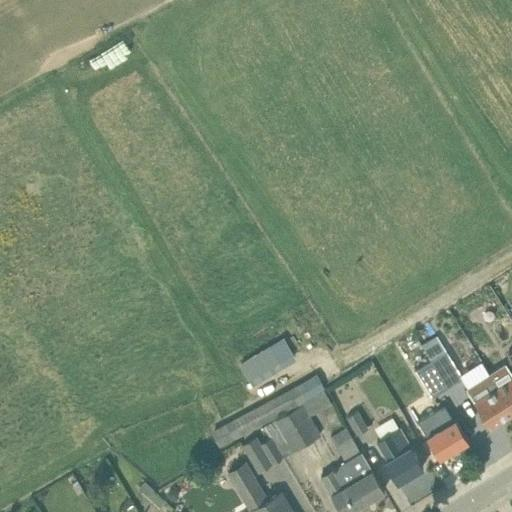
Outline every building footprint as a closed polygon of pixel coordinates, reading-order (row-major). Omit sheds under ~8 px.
[(127,39),(102,51),(109,65),(133,53),(127,39)] [(244,363),(254,380),(295,355),(285,338),(244,363)] [(447,350),(442,342),(426,352),(431,358),(447,350)] [(463,377),(447,350),(431,358),(448,387),(463,377)] [(511,350),(507,353),(511,360),(511,376),(498,385),(511,407),(511,350)] [(448,387),(431,358),(416,368),(433,395),(448,387)] [(511,407),(498,385),(474,400),(491,426),(511,411),(511,407)] [(331,401),(324,389),(275,419),(265,425),(271,436),(283,457),(321,434),(309,414),(331,401)] [(446,406),(441,409),(433,395),(411,408),(440,456),(469,439),(456,417),(454,419),(446,406)] [(357,433),(368,427),(358,410),(347,417),(357,433)] [(388,458),(385,460),(398,481),(424,466),(411,445),(399,426),(381,437),(377,439),(388,458)] [(345,511),(385,489),(362,450),(360,451),(346,427),(331,436),(345,460),(321,474),(332,492),(331,492),(343,511),(345,511)] [(246,451),(261,442),(256,435),(242,443),(246,451)] [(270,437),(261,442),(273,462),(283,457),(271,436),(270,437)] [(228,471),(253,511),(295,511),(282,490),(268,498),(245,460),(228,471)] [(155,489),(145,480),(139,487),(149,496),(155,489)]
